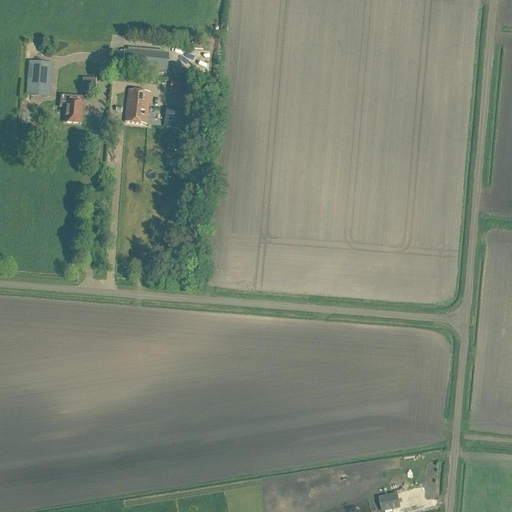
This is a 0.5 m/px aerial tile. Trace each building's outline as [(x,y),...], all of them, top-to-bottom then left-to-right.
[(122,68),(166,72),(168,55),(124,51),(122,68)] [(53,67),(29,65),(26,95),(50,97),(53,67)] [(89,96),(97,95),(96,80),(88,80),(89,96)] [(171,83),(170,94),(191,95),(191,84),(171,83)] [(125,124),(146,127),(151,95),(129,92),(125,124)] [(66,104),(64,126),(80,127),(82,105),(66,104)] [(165,109),(163,127),(184,130),(186,112),(165,109)]
